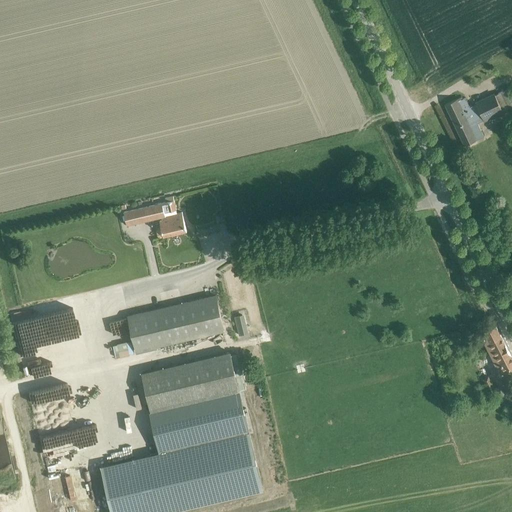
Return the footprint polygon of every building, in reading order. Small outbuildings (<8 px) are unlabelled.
[(476,122),(502,110),(511,104),(511,93),(511,94),(508,88),(469,107),(468,105),(465,107),(460,97),(445,104),(464,145),(483,136),(476,122)] [(160,238),(163,237),(186,231),(182,212),(177,213),(173,196),(165,198),(166,203),(123,213),(127,226),(162,218),(163,220),(159,221),(161,227),(158,228),(156,231),(158,236),(160,238)] [(60,304),(80,302),(79,295),(59,297),(60,304)] [(216,295),(128,316),(136,351),(224,330),(216,295)] [(60,318),(72,317),(71,305),(59,306),(60,318)] [(241,314),(234,316),(236,326),(244,325),(241,314)] [(511,364),(511,358),(494,322),(478,330),(499,371),(511,364)] [(238,391),(244,389),(236,353),(230,355),(229,352),(141,372),(160,453),(100,466),(111,511),(167,511),(174,510),(261,490),(238,391)] [(482,377),(484,381),(481,383),(488,395),(496,390),(494,388),(496,387),(488,373),(482,377)] [(511,402),(511,383),(511,382),(503,386),(511,402)] [(21,405),(36,465),(56,460),(51,440),(50,441),(47,430),(68,424),(61,395),(21,405)] [(73,431),(53,436),(54,442),(74,437),(73,431)] [(55,462),(35,465),(37,473),(56,470),(55,462)]
